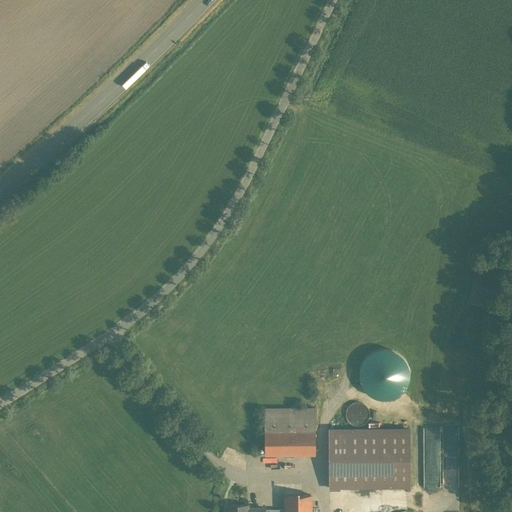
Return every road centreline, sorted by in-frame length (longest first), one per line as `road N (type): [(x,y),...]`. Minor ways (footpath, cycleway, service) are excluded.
road 1 (unclassified): [(0,402),(148,302),(200,251),(330,0)]
road 2 (primary): [(0,188),(202,0)]
